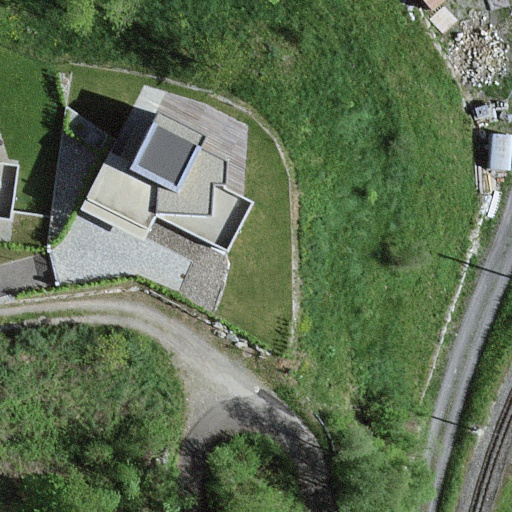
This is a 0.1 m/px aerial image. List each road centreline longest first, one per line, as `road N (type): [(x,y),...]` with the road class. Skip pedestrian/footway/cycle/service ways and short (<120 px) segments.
road 1 (track): [(0,312),(76,306),(151,316),(184,339),(263,364),(296,400),(327,511)]
road 2 (track): [(418,511),(450,391),(511,229)]
road 3 (residential): [(178,274),(141,262),(86,260),(0,285)]
